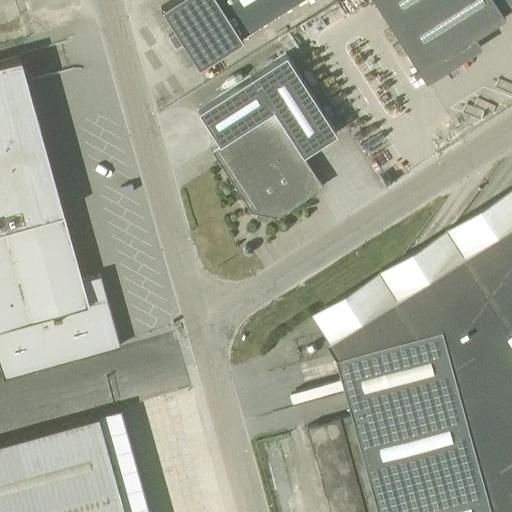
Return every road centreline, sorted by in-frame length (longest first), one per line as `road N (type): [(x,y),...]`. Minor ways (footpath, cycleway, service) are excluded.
road 1 (unclassified): [(203,343),(246,305),(511,134)]
road 2 (unclassified): [(203,343),(109,0)]
road 3 (unknown): [(203,343),(119,380),(0,405)]
road 4 (unclassified): [(252,511),(203,343)]
